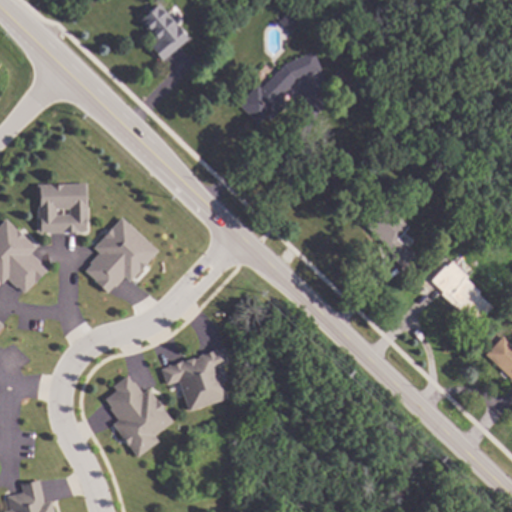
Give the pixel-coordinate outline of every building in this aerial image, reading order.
[(190,39),(164,61),(152,47),(159,41),(141,20),(161,4),(190,39)] [(216,19),(208,22),(206,15),(213,12),(216,19)] [(299,23),(290,32),(280,22),(289,13),(299,23)] [(322,68),(296,79),(281,95),(288,101),(271,120),(267,116),(260,123),(239,104),(257,84),(262,89),(284,64),(315,51),(322,68)] [(87,232),(38,233),(37,184),(86,183),(87,232)] [(410,227),(399,239),(418,257),(406,270),(393,258),(396,255),(383,243),(384,242),(367,226),(387,206),(410,227)] [(156,252),(119,218),(90,249),(96,255),(81,271),(106,294),(122,277),(127,283),(156,252)] [(33,248),(3,220),(0,222),(0,283),(4,279),(22,295),(45,270),(28,255),(33,248)] [(452,243),(448,247),(444,243),(448,239),(452,243)] [(469,276),(467,279),(481,292),(479,294),(493,307),(478,323),(462,309),(460,311),(442,294),(444,292),(433,281),(446,266),(448,268),(453,262),(469,276)] [(511,317),(505,323),(501,319),(507,313),(511,317)] [(511,343),(511,378),(487,355),(504,336),(511,343)] [(230,363),(219,367),(230,398),(189,411),(179,381),(167,385),(161,369),(225,348),(230,363)] [(143,394),(149,389),(173,421),(154,436),(158,441),(139,456),(114,424),(120,420),(105,400),(118,391),(114,386),(129,375),(143,394)] [(45,503),(53,502),(55,511),(7,511),(11,511),(8,496),(23,493),(21,484),(40,480),(45,503)]
